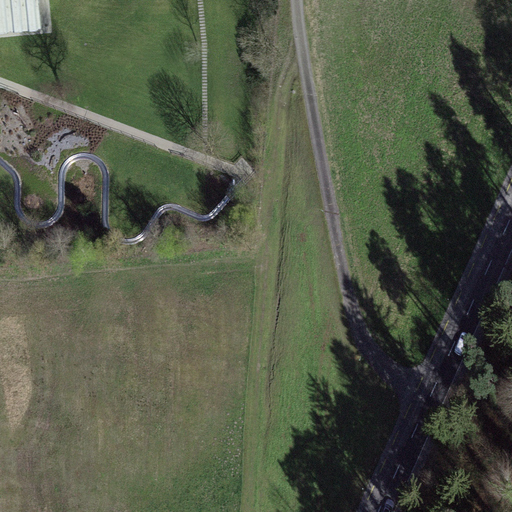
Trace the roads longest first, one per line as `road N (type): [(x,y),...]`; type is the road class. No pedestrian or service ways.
road 1 (track): [(302,0),(302,52),(353,296),(376,360),(428,398)]
road 2 (primary): [(377,511),(511,213)]
